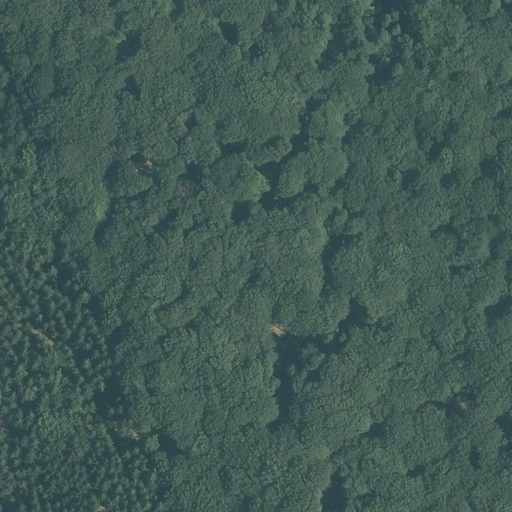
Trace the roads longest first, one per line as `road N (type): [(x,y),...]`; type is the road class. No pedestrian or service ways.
road 1 (track): [(171,511),(0,18)]
road 2 (track): [(210,511),(511,409)]
